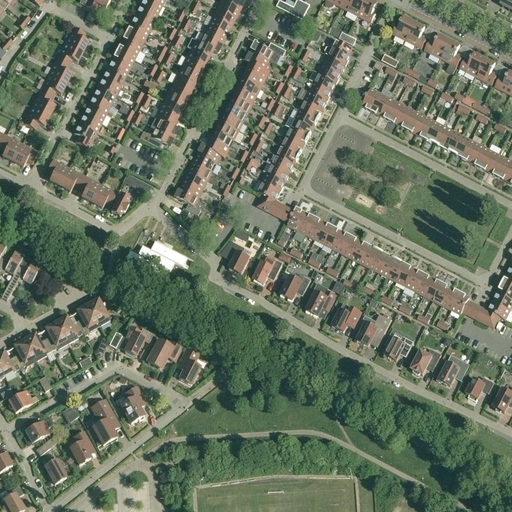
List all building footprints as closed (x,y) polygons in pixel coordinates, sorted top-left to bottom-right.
[(0,0),(0,4),(6,9),(8,6),(13,0),(0,0)] [(110,0),(88,0),(84,8),(96,14),(99,8),(105,11),(111,0),(110,0)] [(146,0),(143,0),(140,8),(157,17),(162,8),(146,0)] [(187,10),(190,4),(183,0),(174,0),(173,3),(187,10)] [(244,2),(239,0),(217,0),(222,2),(239,11),(244,2)] [(326,0),(326,1),(327,2),(326,4),(325,6),(327,9),(330,10),(332,10),(334,8),(335,6),(342,9),(346,0),(326,0)] [(346,0),(342,9),(358,18),(367,0),(366,0),(353,0),(354,1),(352,0),(346,0)] [(369,1),(367,0),(358,18),(371,25),(376,16),(373,14),(378,6),(374,4),(373,1),(371,0),(369,1)] [(511,0),(504,0),(501,7),(511,12),(511,10),(511,0)] [(291,16),(297,19),(304,4),(298,1),(296,5),(287,1),(285,5),(294,10),(291,16)] [(222,2),(217,11),(235,20),(239,11),(222,2)] [(277,8),(291,16),(294,10),(285,5),(280,2),(277,8)] [(297,19),(302,22),(310,7),(304,4),(297,19)] [(140,8),(135,17),(153,26),(157,17),(140,8)] [(192,9),(189,14),(197,18),(200,13),(196,11),(197,11),(192,9)] [(217,11),(213,19),(231,28),(235,20),(217,11)] [(26,17),(22,22),(26,25),(30,20),(26,17)] [(135,17),(130,26),(148,35),(153,26),(135,17)] [(213,19),(209,28),(226,37),(231,28),(213,19)] [(392,35),(405,42),(415,25),(413,24),(413,22),(410,20),(408,21),(404,19),(399,28),(397,26),(392,35)] [(183,26),(188,28),(191,23),(186,20),(183,26)] [(416,25),(415,25),(405,42),(422,51),(426,42),(421,39),(425,30),(421,28),(420,26),(418,25),(416,25)] [(130,26),(126,35),(143,44),(148,35),(130,26)] [(209,28),(204,36),(222,46),(226,37),(209,28)] [(85,36),(73,29),(65,46),(82,55),(88,44),(82,41),(85,36)] [(334,38),(339,40),(342,34),(338,31),(334,38)] [(126,35),(121,44),(139,53),(143,44),(126,35)] [(342,35),(339,41),(353,48),(356,42),(342,35)] [(192,40),(192,41),(217,54),(222,46),(204,36),(200,44),(192,40)] [(424,52),(441,60),(450,43),(449,42),(448,40),(446,39),(443,39),(439,37),(435,46),(429,43),(424,52)] [(8,40),(4,45),(8,48),(12,43),(8,40)] [(188,49),(191,51),(209,60),(213,53),(217,55),(217,54),(192,41),(188,49)] [(352,50),(338,43),(335,49),(333,48),(332,50),(330,48),(329,51),(327,49),(325,53),(325,55),(327,56),(328,57),(328,58),(346,67),(351,57),(349,56),(352,50)] [(451,43),(450,43),(441,60),(450,66),(447,72),(453,76),(462,60),(456,57),(460,48),(456,46),(456,44),(453,43),(451,43)] [(121,44),(116,53),(134,62),(139,53),(121,44)] [(4,45),(0,49),(4,53),(8,48),(4,45)] [(271,45),(268,51),(256,45),(251,54),(269,63),(277,67),(281,58),(283,59),(286,53),(271,45)] [(65,46),(56,62),(68,68),(71,62),(77,66),(82,55),(65,46)] [(191,51),(187,60),(204,69),(209,60),(191,51)] [(164,55),(159,52),(154,61),(160,64),(164,55)] [(116,53),(112,62),(129,71),(134,62),(116,53)] [(247,63),(251,65),(251,64),(265,71),(269,63),(251,54),(247,63)] [(165,60),(171,63),(173,57),(168,55),(165,60)] [(460,70),(476,79),(485,61),(484,60),(483,58),(481,57),(478,58),(474,55),(470,64),(464,61),(460,70)] [(382,63),(392,68),(395,62),(385,57),(382,63)] [(426,57),(419,75),(431,79),(438,61),(426,57)] [(328,58),(324,67),(341,76),(346,67),(328,58)] [(187,60),(182,69),(200,78),(204,69),(187,60)] [(476,79),(492,87),(497,78),(491,75),(496,66),(491,64),(491,62),(489,61),(486,62),(485,61),(476,79)] [(56,62),(48,78),(66,87),(72,76),(66,73),(68,68),(56,62)] [(112,62),(107,72),(124,81),(129,71),(112,62)] [(251,65),(247,73),(265,82),(269,73),(265,71),(251,64),(251,65)] [(380,73),(383,67),(377,64),(374,69),(380,73)] [(324,67),(319,76),(336,85),(341,76),(324,67)] [(402,73),(410,77),(412,72),(404,68),(402,73)] [(182,69),(178,77),(195,86),(200,78),(182,69)] [(297,69),(294,74),(299,77),(302,78),(305,74),(297,69)] [(107,72),(102,81),(120,90),(124,81),(107,72)] [(156,77),(162,80),(164,74),(159,72),(156,77)] [(410,77),(418,81),(420,76),(412,72),(410,77)] [(247,73),(242,81),(260,91),(265,82),(247,73)] [(499,79),(495,88),(511,97),(511,95),(511,74),(510,74),(505,82),(499,79)] [(319,76),(314,85),(332,94),(336,85),(319,76)] [(178,77),(173,86),(191,95),(195,86),(178,77)] [(48,78),(40,94),(52,100),(55,94),(61,97),(66,87),(48,78)] [(102,81),(97,90),(115,99),(120,90),(102,81)] [(242,81),(238,90),(256,99),(260,91),(242,81)] [(436,90),(438,85),(430,81),(428,86),(436,90)] [(314,85),(309,94),(327,103),(332,94),(314,85)] [(173,86),(169,94),(187,103),(191,95),(173,86)] [(97,90),(93,99),(110,108),(115,99),(97,90)] [(136,98),(141,101),(144,96),(133,90),(131,95),(136,98)] [(238,90),(234,99),(251,108),(256,99),(238,90)] [(362,108),(371,113),(380,95),(371,90),(367,98),(366,100),(362,108)] [(40,94),(32,110),(50,119),(55,108),(49,105),(52,100),(40,94)] [(169,94),(165,103),(182,112),(187,103),(169,94)] [(309,94),(305,103),(322,112),(327,103),(309,94)] [(449,97),(443,94),(440,101),(440,100),(437,105),(444,108),(447,102),(446,102),(449,97)] [(371,113),(380,118),(390,100),(380,95),(371,113)] [(457,95),(455,100),(463,104),(465,99),(457,95)] [(143,102),(149,105),(151,100),(146,97),(143,102)] [(93,99),(88,108),(106,117),(111,120),(113,116),(108,113),(110,108),(93,99)] [(234,99),(229,107),(247,116),(251,108),(234,99)] [(380,118),(389,122),(399,105),(390,100),(380,118)] [(165,103),(160,111),(178,120),(182,112),(165,103)] [(305,103),(300,112),(318,121),(322,112),(305,103)] [(483,108),(475,104),(472,109),(480,113),(483,108)] [(389,122),(399,127),(408,109),(399,105),(389,122)] [(229,107),(225,116),(243,125),(247,116),(229,107)] [(88,108),(83,117),(101,126),(106,117),(88,108)] [(491,112),(483,108),(480,113),(488,117),(491,112)] [(399,127),(408,132),(417,114),(408,109),(399,127)] [(44,129),(50,119),(32,110),(23,126),(35,132),(38,126),(44,129)] [(160,111),(156,120),(178,131),(174,128),(178,120),(160,111)] [(300,112),(295,121),(313,130),(318,121),(300,112)] [(408,132),(417,136),(426,119),(417,114),(408,132)] [(225,116),(220,124),(238,133),(243,125),(225,116)] [(83,117),(79,126),(96,135),(101,126),(83,117)] [(417,136),(426,141),(435,124),(426,119),(417,136)] [(160,123),(156,130),(173,140),(178,131),(156,120),(155,121),(160,123)] [(308,139),(313,130),(295,121),(291,130),(308,139)] [(220,124),(216,133),(234,142),(238,133),(220,124)] [(426,141),(435,146),(444,128),(435,124),(426,141)] [(78,138),(75,144),(88,151),(96,135),(79,126),(74,136),(78,138)] [(435,146),(444,151),(453,133),(444,128),(435,146)] [(141,141),(154,148),(156,143),(169,149),(173,140),(156,130),(151,140),(144,136),(141,141)] [(291,130),(286,139),(304,149),(308,139),(291,130)] [(216,133),(211,141),(229,151),(234,142),(216,133)] [(444,151),(453,155),(462,138),(453,133),(444,151)] [(2,158),(12,164),(22,146),(6,138),(0,148),(0,149),(5,152),(2,158)] [(453,155),(462,160),(471,142),(462,138),(453,155)] [(286,139),(281,148),(299,158),(304,149),(286,139)] [(211,141),(207,149),(207,150),(221,157),(220,158),(224,160),(229,151),(211,141)] [(462,160),(471,165),(480,147),(471,142),(462,160)] [(38,155),(22,146),(12,164),(23,169),(26,163),(32,166),(38,155)] [(203,147),(198,156),(216,165),(220,158),(221,157),(207,150),(207,149),(203,147)] [(471,165),(480,169),(489,152),(480,147),(471,165)] [(246,148),(241,157),(246,159),(250,151),(246,148)] [(281,148),(276,158),(294,167),(299,158),(281,148)] [(480,169),(489,174),(498,156),(489,152),(480,169)] [(198,156),(194,165),(212,174),(216,165),(198,156)] [(489,174),(498,179),(507,161),(498,156),(489,174)] [(269,161),(267,164),(272,167),(290,176),(294,167),(276,158),(274,163),(269,161)] [(498,179),(507,183),(511,174),(511,163),(507,161),(498,179)] [(49,183),(60,188),(69,171),(52,162),(46,174),(52,177),(49,183)] [(194,165),(190,173),(207,182),(212,174),(194,165)] [(272,167),(267,176),(285,185),(290,176),(272,167)] [(73,188),(79,190),(85,179),(69,171),(60,188),(70,194),(73,188)] [(190,173),(185,182),(203,191),(207,182),(190,173)] [(123,183),(142,193),(146,186),(127,176),(123,183)] [(267,176),(262,185),(280,194),(285,185),(267,176)] [(81,199),(91,205),(101,187),(85,179),(79,190),(84,193),(81,199)] [(237,184),(242,186),(244,188),(247,182),(240,179),(237,184)] [(185,182),(181,190),(198,200),(203,191),(185,182)] [(275,203),(280,194),(262,185),(258,194),(264,197),(258,209),(269,215),(275,203)] [(117,195),(101,187),(91,205),(102,210),(105,204),(111,207),(117,195)] [(194,208),(198,200),(181,190),(176,199),(189,206),(186,211),(198,218),(201,212),(194,208)] [(111,214),(120,219),(123,214),(124,215),(128,207),(126,206),(129,201),(120,196),(111,214)] [(275,218),(281,206),(275,203),(269,215),(275,218)] [(295,213),(289,210),(283,222),(289,225),(287,228),(297,233),(306,215),(297,210),(295,213)] [(297,233),(306,237),(315,220),(306,215),(297,233)] [(306,237),(315,242),(324,224),(315,220),(306,237)] [(315,242),(324,247),(333,229),(324,224),(315,242)] [(324,247),(333,251),(342,234),(333,229),(324,247)] [(333,251),(343,256),(352,239),(342,234),(333,251)] [(278,246),(283,248),(289,237),(284,235),(278,246)] [(343,256),(351,261),(360,243),(352,239),(343,256)] [(184,259),(191,263),(192,264),(193,263),(154,243),(150,252),(180,268),(184,259)] [(351,261),(360,265),(370,248),(360,243),(351,261)] [(234,260),(229,270),(241,277),(250,260),(242,256),(245,250),(234,245),(228,257),(234,260)] [(295,246),(291,255),(296,258),(298,253),(300,249),(295,246)] [(172,264),(179,268),(180,268),(150,252),(142,248),(137,256),(167,272),(172,264)] [(360,265),(371,271),(380,253),(370,248),(360,265)] [(155,277),(155,276),(159,268),(167,272),(137,256),(130,252),(125,261),(155,277)] [(0,274),(3,276),(2,277),(3,277),(3,276),(5,272),(13,277),(19,267),(24,257),(15,253),(10,262),(1,257),(0,259),(0,274)] [(371,271),(380,275),(389,258),(380,253),(371,271)] [(264,288),(268,278),(270,277),(275,280),(274,281),(275,281),(283,265),(276,262),(276,263),(267,258),(265,259),(262,265),(263,265),(261,267),(259,265),(255,272),(258,274),(253,282),(264,288)] [(380,275),(388,280),(397,262),(389,258),(380,275)] [(1,299),(7,302),(18,284),(21,285),(20,286),(21,285),(23,282),(31,286),(36,277),(41,279),(41,278),(43,267),(33,262),(28,271),(19,267),(13,277),(2,299),(1,299)] [(388,280),(397,284),(406,267),(397,262),(388,280)] [(397,284),(406,289),(416,272),(406,267),(397,284)] [(406,289),(415,294),(424,276),(416,272),(406,289)] [(282,280),(287,283),(291,275),(286,273),(282,280)] [(415,294),(424,299),(433,281),(424,276),(415,294)] [(511,279),(506,276),(502,285),(511,290),(511,279)] [(298,282),(290,278),(280,297),(292,303),(299,291),(305,294),(311,282),(301,277),(298,282)] [(442,286),(433,281),(424,299),(433,303),(442,286)] [(341,294),(344,287),(338,284),(335,290),(341,294)] [(311,302),(306,313),(318,319),(318,318),(322,311),(328,314),(330,310),(337,298),(327,293),(329,291),(318,285),(313,293),(309,301),(311,302)] [(511,290),(502,285),(497,295),(511,302),(511,290)] [(451,290),(442,286),(433,303),(442,308),(451,290)] [(461,295),(451,290),(442,308),(451,313),(461,295)] [(468,303),(470,300),(461,295),(451,313),(461,317),(462,314),(468,317),(474,306),(468,303)] [(511,302),(497,295),(492,304),(510,313),(511,309),(511,302)] [(22,308),(29,305),(26,299),(24,300),(20,307),(22,308)] [(106,299),(87,307),(99,328),(110,323),(105,315),(111,312),(106,299)] [(482,310),(476,321),(494,330),(499,319),(505,322),(510,313),(492,304),(488,313),(482,310)] [(343,306),(332,328),(344,334),(349,324),(355,327),(361,316),(343,306)] [(90,335),(90,334),(99,328),(87,307),(78,313),(82,321),(76,324),(84,337),(84,338),(90,335)] [(140,319),(143,313),(137,310),(134,316),(140,319)] [(374,329),(371,327),(374,323),(367,319),(365,320),(360,330),(362,331),(357,342),(368,349),(374,337),(382,341),(391,323),(388,321),(389,318),(384,316),(383,318),(380,317),(374,329)] [(417,321),(423,324),(425,319),(420,316),(417,321)] [(67,319),(63,321),(56,324),(68,346),(84,337),(76,324),(71,327),(67,319)] [(46,331),(47,332),(50,338),(45,341),(51,353),(57,350),(58,352),(68,346),(56,324),(46,331)] [(124,340),(129,343),(124,353),(126,354),(125,355),(133,359),(134,358),(136,359),(145,341),(138,338),(141,334),(130,328),(124,340)] [(109,347),(116,350),(122,337),(115,334),(109,347)] [(35,337),(32,338),(25,342),(24,342),(37,363),(47,358),(46,356),(51,353),(45,341),(39,344),(35,337)] [(383,359),(390,362),(391,361),(396,363),(402,353),(408,356),(414,344),(404,339),(401,345),(393,341),(383,359)] [(15,348),(16,350),(19,356),(13,359),(20,371),(26,367),(26,369),(37,363),(24,342),(15,348)] [(147,365),(149,366),(150,365),(158,369),(158,370),(160,371),(166,358),(174,362),(181,348),(172,343),(168,350),(160,345),(161,344),(159,343),(147,365)] [(188,348),(178,366),(177,369),(183,372),(178,381),(191,387),(200,369),(194,366),(200,354),(188,348)] [(139,360),(145,363),(150,355),(144,351),(139,360)] [(411,371),(414,372),(414,375),(418,377),(420,376),(423,377),(429,365),(435,368),(441,357),(431,351),(428,357),(420,353),(411,371)] [(4,354),(0,356),(0,371),(3,377),(13,372),(14,374),(20,371),(13,359),(8,362),(4,354)] [(450,359),(447,365),(438,382),(451,389),(457,376),(463,379),(470,367),(463,364),(462,366),(450,359)] [(78,363),(82,370),(86,367),(82,360),(78,363)] [(45,394),(52,390),(45,378),(39,382),(45,394)] [(465,396),(469,398),(468,400),(476,404),(482,393),(489,396),(494,385),(483,380),(481,384),(473,380),(465,396)] [(0,394),(0,395),(3,401),(14,396),(10,389),(0,394)] [(144,418),(140,410),(146,406),(136,389),(125,395),(129,402),(118,408),(122,416),(125,415),(131,426),(137,422),(139,423),(143,421),(143,419),(144,418)] [(493,409),(505,415),(510,404),(511,404),(511,390),(510,395),(502,391),(493,409)] [(9,403),(9,405),(8,407),(10,410),(13,410),(15,415),(33,405),(38,402),(36,398),(30,401),(26,394),(9,403)] [(117,440),(113,433),(120,429),(119,426),(105,402),(91,410),(100,425),(90,431),(94,439),(97,438),(103,448),(110,444),(111,446),(117,442),(116,440),(117,440)] [(66,411),(69,415),(65,417),(70,425),(79,418),(73,408),(66,411)] [(28,447),(32,445),(50,436),(47,430),(54,426),(50,420),(25,434),(28,438),(25,440),(28,447)] [(91,460),(89,458),(95,454),(83,433),(73,439),(77,446),(67,452),(72,460),(74,458),(79,467),(91,460)] [(36,452),(40,458),(57,445),(53,438),(36,452)] [(0,474),(12,468),(6,456),(0,459),(0,474)] [(53,457),(42,463),(55,486),(66,480),(61,470),(63,469),(58,461),(56,462),(53,457)] [(4,502),(7,507),(3,508),(5,511),(24,511),(17,500),(23,496),(19,488),(9,494),(11,498),(4,502)]
